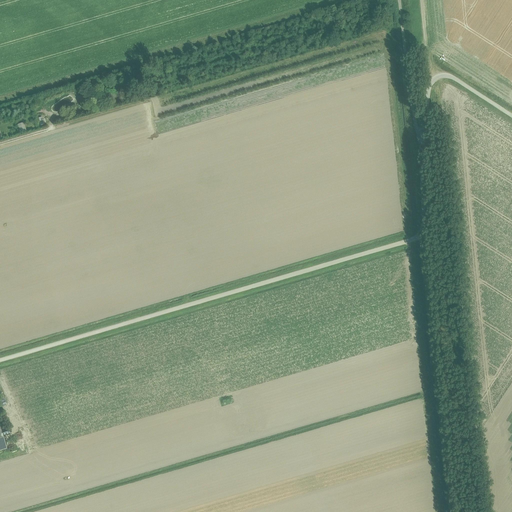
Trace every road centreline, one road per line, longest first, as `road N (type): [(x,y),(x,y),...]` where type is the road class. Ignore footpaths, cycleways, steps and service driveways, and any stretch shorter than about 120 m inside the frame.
road 1 (unclassified): [(0,360),(422,237),(422,139)]
road 2 (unclassified): [(511,114),(442,73),(429,85),(422,139)]
road 3 (unclassified): [(422,139),(394,0)]
